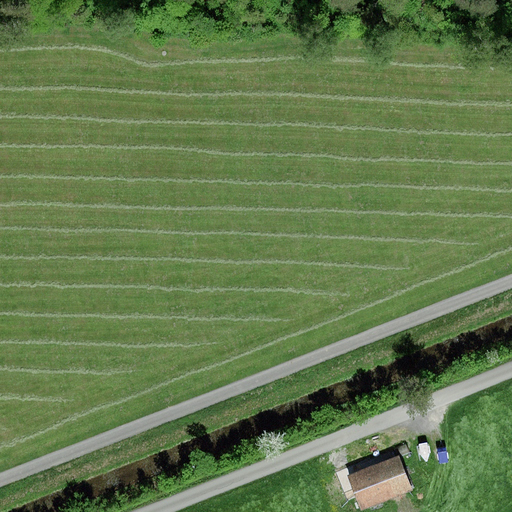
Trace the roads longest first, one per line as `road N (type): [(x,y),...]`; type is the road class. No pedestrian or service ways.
road 1 (residential): [(511,281),(0,480)]
road 2 (track): [(153,511),(511,369)]
